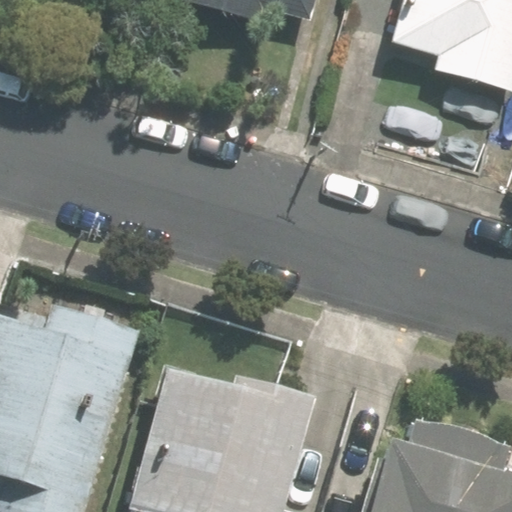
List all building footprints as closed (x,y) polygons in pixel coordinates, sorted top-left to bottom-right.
[(218,0),(259,10),(258,14),(315,28),(321,0),(218,0)] [(511,0),(417,0),(403,65),(511,88),(511,0)] [(0,511),(76,511),(125,340),(0,304),(0,511)] [(275,511),(305,401),(162,363),(122,511),(275,511)] [(511,511),(511,460),(386,424),(360,511),(511,511)]
